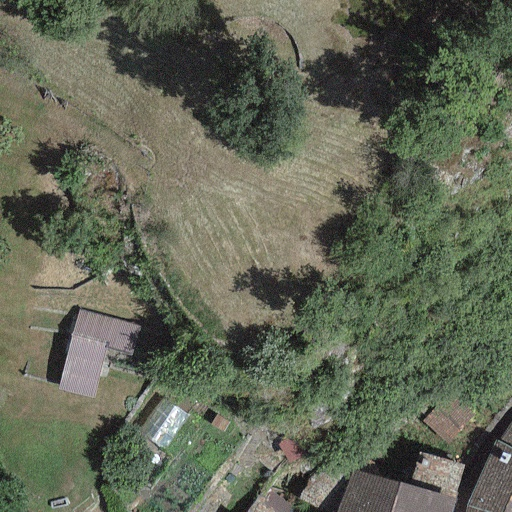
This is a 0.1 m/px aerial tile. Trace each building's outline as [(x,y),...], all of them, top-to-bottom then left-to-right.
[(115,359),(140,364),(147,334),(86,320),(68,396),(104,404),(115,359)] [(511,423),(498,441),(511,448),(511,423)] [(511,511),(511,448),(498,441),(494,438),(463,509),(462,511),(511,511)] [(349,468),(335,511),(450,511),(454,500),(349,468)] [(266,485),(248,511),(286,511),(293,498),(266,485)]
